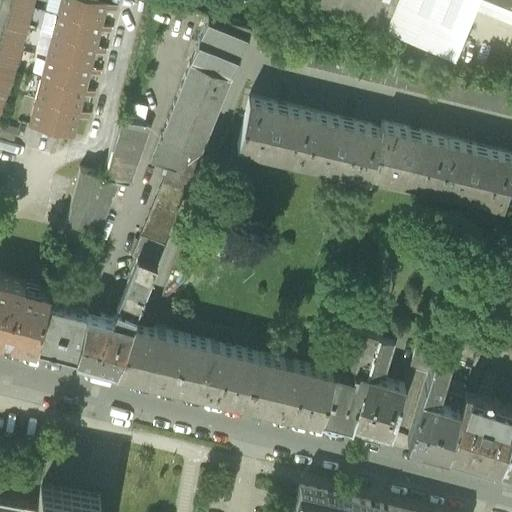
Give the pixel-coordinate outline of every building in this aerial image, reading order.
[(83,0),(61,0),(57,17),(101,28),(106,6),(83,0)] [(511,0),(317,0),(455,54),(476,0),(511,0)] [(251,25),(208,14),(160,135),(184,145),(199,151),(251,25)] [(95,50),(101,28),(57,17),(52,39),(95,50)] [(90,73),(95,50),(52,39),(46,62),(90,73)] [(511,91),(297,39),(292,62),(511,115),(511,91)] [(84,95),(90,73),(46,62),(40,84),(84,95)] [(78,117),(84,95),(40,84),(35,106),(78,117)] [(368,179),(370,174),(380,133),(347,125),(280,108),(247,100),(236,146),(368,179)] [(73,140),(78,117),(35,106),(29,129),(73,140)] [(117,115),(102,174),(102,176),(119,180),(127,182),(147,122),(117,115)] [(381,127),(380,133),(370,174),(501,206),(511,163),(511,159),(480,152),(414,135),(381,127)] [(184,145),(160,135),(150,160),(167,166),(174,169),(184,145)] [(199,151),(184,145),(174,169),(167,166),(131,254),(136,256),(154,263),(199,151)] [(79,168),(66,222),(96,233),(119,180),(102,176),(102,174),(79,168)] [(136,256),(113,316),(131,320),(132,318),(154,263),(136,256)] [(0,276),(0,333),(36,343),(48,293),(23,287),(24,283),(0,276)] [(48,293),(36,343),(75,353),(86,309),(87,306),(70,301),(67,302),(67,304),(61,303),(65,288),(51,284),(48,293)] [(511,298),(507,313),(503,325),(511,327),(511,298)] [(507,313),(489,307),(486,319),(503,325),(507,313)] [(113,316),(86,309),(75,353),(114,363),(131,320),(113,316)] [(124,365),(171,377),(183,331),(142,320),(132,318),(131,320),(114,363),(124,365)] [(511,327),(486,319),(485,319),(478,340),(511,351),(511,327)] [(334,367),(334,369),(320,415),(349,422),(350,418),(377,331),(377,329),(361,324),(349,361),(352,366),(354,366),(352,372),(334,367)] [(411,365),(428,369),(439,332),(421,326),(410,361),(411,365)] [(171,377),(245,396),(257,349),(183,331),(171,377)] [(393,336),(377,331),(350,418),(361,422),(360,422),(378,427),(389,430),(389,428),(389,427),(393,414),(394,414),(399,398),(398,397),(403,384),(404,382),(376,373),(378,367),(380,368),(383,366),(393,336)] [(428,369),(408,437),(446,447),(447,444),(460,404),(459,404),(459,403),(465,383),(451,378),(446,381),(441,398),(432,395),(433,390),(436,392),(438,390),(454,337),(439,332),(428,369)] [(334,369),(257,349),(245,396),(320,415),(334,369)] [(460,404),(447,444),(499,460),(511,421),(511,422),(511,419),(511,406),(463,390),(459,404),(460,404)] [(511,419),(511,422),(511,421),(499,460),(511,463),(511,419)] [(96,511),(102,479),(42,469),(37,496),(0,489),(0,511),(96,511)] [(337,511),(344,489),(303,478),(294,511),(337,511)] [(381,511),(385,500),(344,489),(337,511),(381,511)] [(381,511),(410,511),(412,507),(385,500),(381,511)]
